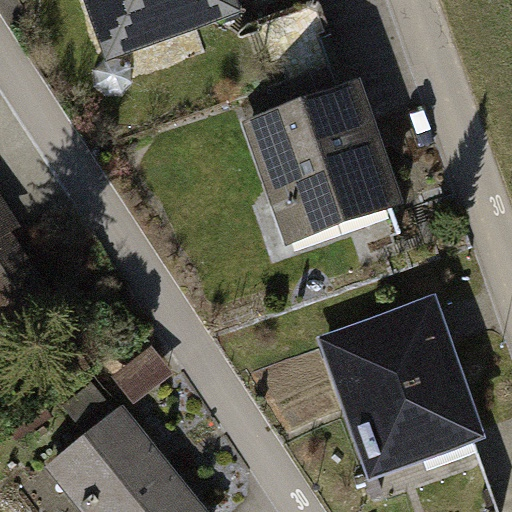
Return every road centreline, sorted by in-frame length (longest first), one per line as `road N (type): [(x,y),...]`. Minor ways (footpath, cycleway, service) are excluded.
road 1 (residential): [(0,46),(301,511)]
road 2 (residential): [(511,260),(417,0)]
